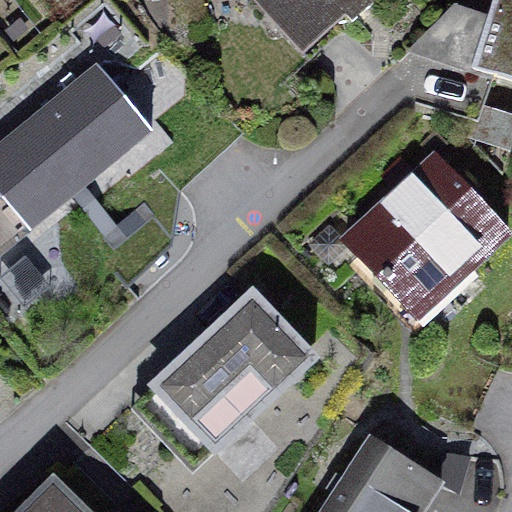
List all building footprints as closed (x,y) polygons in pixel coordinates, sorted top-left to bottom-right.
[(251,0),(307,63),(379,0),(251,0)] [(511,0),(493,0),(478,71),(511,78),(511,0)] [(98,64),(0,143),(0,192),(30,230),(153,131),(98,64)] [(511,230),(439,150),(326,251),(400,333),(511,232),(511,230)] [(255,291),(152,386),(214,453),(317,359),(255,291)] [(371,436),(323,511),(429,511),(447,484),(371,436)] [(72,511),(53,492),(32,511),(72,511)]
